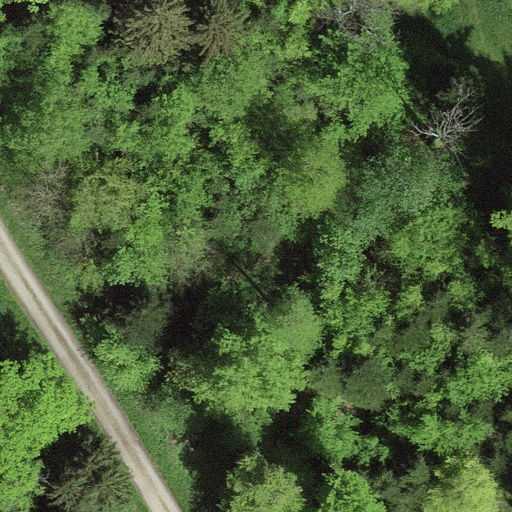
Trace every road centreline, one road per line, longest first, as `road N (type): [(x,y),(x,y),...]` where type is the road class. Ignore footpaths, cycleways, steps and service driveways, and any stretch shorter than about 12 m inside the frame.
road 1 (track): [(0,246),(142,511)]
road 2 (track): [(379,0),(511,106)]
